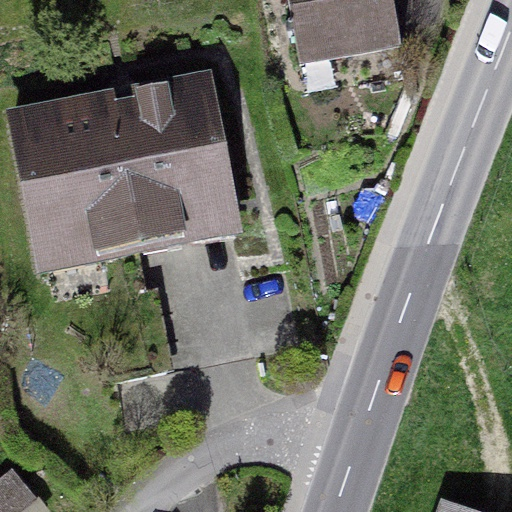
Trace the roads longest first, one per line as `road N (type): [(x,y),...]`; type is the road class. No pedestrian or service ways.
road 1 (secondary): [(511,29),(350,462)]
road 2 (residential): [(350,462),(279,439),(246,440),(153,511)]
